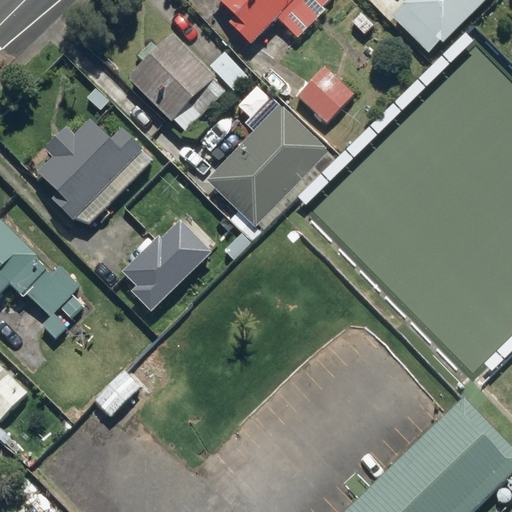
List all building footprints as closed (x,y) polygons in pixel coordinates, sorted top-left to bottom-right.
[(321,11),(333,0),(210,0),(235,28),(230,33),(245,50),(276,22),(295,43),(325,16),(321,11)] [(399,0),(365,0),(384,18),(400,1),(399,0)] [(492,0),(404,0),(387,18),(430,61),(492,0)] [(165,35),(121,81),(182,140),(226,94),(165,35)] [(224,54),(208,68),(232,95),(247,81),(224,54)] [(314,66),(287,91),(322,129),(356,98),(325,65),(319,70),(314,66)] [(238,234),(251,248),(333,166),(277,109),(202,184),(245,227),(238,234)] [(85,232),(150,166),(143,159),(145,156),(121,133),(110,144),(89,124),(72,141),(63,132),(43,153),(51,161),(31,181),(56,205),(49,212),(69,232),(76,224),(85,232)] [(183,177),(157,176),(156,200),(182,200),(183,177)] [(163,236),(126,271),(139,284),(133,290),(151,309),(213,250),(184,220),(165,238),(163,236)] [(67,330),(56,317),(61,313),(72,325),(89,309),(75,294),(80,289),(60,268),(47,280),(0,228),(0,296),(6,291),(18,304),(24,298),(46,323),(40,329),(53,343),(67,330)] [(3,366),(0,368),(0,420),(29,396),(3,366)] [(109,422),(141,390),(124,373),(92,406),(109,422)] [(348,511),(473,511),(511,475),(511,445),(467,399),(348,511)] [(52,511),(34,493),(12,511),(52,511)]
